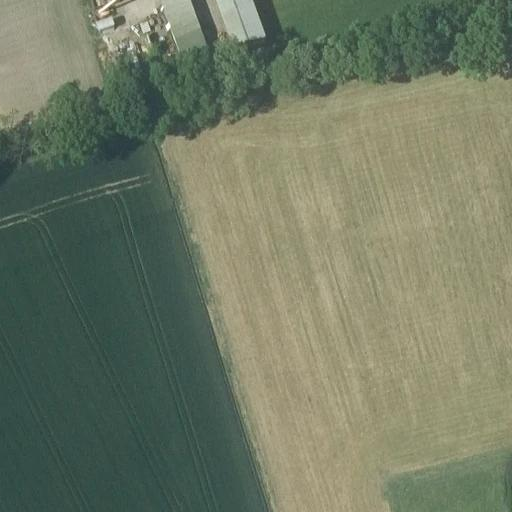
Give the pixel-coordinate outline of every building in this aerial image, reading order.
[(186,0),(172,0),(159,5),(184,72),(210,64),(186,0)] [(249,0),(213,0),(234,55),(265,44),(249,0)] [(297,0),(261,0),(271,33),(282,30),(276,11),(299,5),(297,0)] [(330,0),(317,0),(320,9),(332,5),(330,0)] [(49,80),(142,52),(133,22),(40,50),(49,80)] [(0,113),(8,113),(8,100),(0,100),(0,113)]
